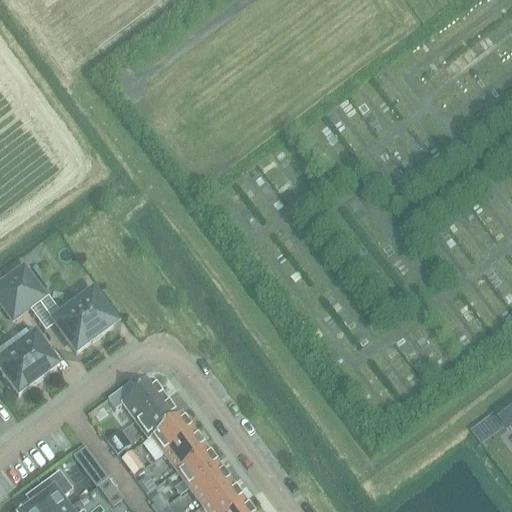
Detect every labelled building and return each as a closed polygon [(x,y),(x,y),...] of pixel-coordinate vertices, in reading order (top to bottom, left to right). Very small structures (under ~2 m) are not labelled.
[(7,282),(28,311),(44,299),(23,270),(7,282)] [(28,311),(7,282),(0,287),(0,306),(12,323),(28,311)] [(92,297),(53,325),(76,356),(115,328),(92,297)] [(56,370),(34,339),(0,364),(0,374),(18,398),(56,370)] [(135,425),(165,403),(151,385),(137,396),(129,386),(107,402),(115,413),(122,407),(135,425)] [(511,401),(494,415),(506,431),(511,426),(511,401)] [(165,403),(135,425),(147,442),(177,420),(165,403)] [(151,440),(164,457),(193,436),(180,417),(177,420),(147,442),(148,443),(151,440)] [(107,445),(117,458),(130,448),(120,435),(107,445)] [(164,457),(177,475),(206,453),(193,436),(164,457)] [(189,492),(219,470),(206,453),(177,475),(183,484),(174,491),(180,499),(189,492)] [(133,479),(144,472),(131,454),(121,462),(133,479)] [(189,492),(202,510),(232,488),(219,470),(189,492)] [(236,490),(247,482),(239,470),(228,478),(236,490)] [(66,511),(70,509),(63,500),(73,494),(59,475),(39,489),(46,499),(28,511),(66,511)] [(155,491),(147,480),(138,486),(146,497),(155,491)] [(235,511),(244,505),(232,488),(202,510),(203,511),(235,511)] [(247,507),(259,500),(252,488),(240,494),(247,507)]
